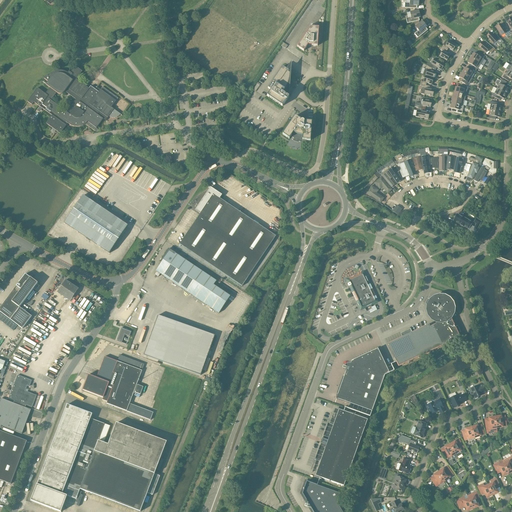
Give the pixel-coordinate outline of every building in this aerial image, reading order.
[(410,0),(410,3),(405,3),(404,9),(417,9),(417,6),(418,6),(418,4),(419,4),(418,0),(410,0)] [(418,11),(410,13),(411,18),(406,19),(407,24),(419,21),(419,18),(420,18),(418,11)] [(415,27),(419,31),(414,34),(418,38),(428,30),(426,28),(427,27),(422,22),(415,27)] [(504,34),(505,35),(507,38),(511,35),(506,27),(504,29),(501,24),(496,27),(501,36),(504,34)] [(311,27),(297,47),(304,51),(308,45),(317,46),(319,27),(311,27)] [(496,35),(494,37),(490,33),(486,37),(492,44),(495,42),(497,43),(501,39),(496,35)] [(442,47),(443,48),(447,50),(448,48),(453,51),(456,45),(449,41),(448,41),(447,40),(446,41),(442,47)] [(488,43),(486,46),(482,42),(478,47),(485,53),(488,50),(491,53),(494,50),(495,52),(496,51),(488,43)] [(447,50),(443,48),(442,47),(440,50),(442,51),(439,56),(447,61),(450,55),(446,53),(447,50)] [(470,58),(481,64),(484,59),(483,59),(485,57),(479,54),(478,56),(473,53),(470,58)] [(481,64),(470,58),(468,63),(472,66),(471,68),(476,71),(477,69),(478,69),(481,64)] [(430,67),(432,68),(435,70),(437,68),(441,70),(444,65),(434,59),(429,67),(430,67)] [(432,68),(430,67),(429,67),(426,65),(425,69),(423,75),(425,76),(434,79),(436,73),(431,71),(432,68)] [(21,105),(22,103),(25,105),(24,107),(34,114),(35,115),(35,114),(37,116),(60,133),(66,125),(64,123),(66,121),(70,124),(71,125),(71,126),(72,126),(73,126),(74,126),(75,127),(76,127),(77,127),(78,127),(79,127),(80,126),(81,126),(82,126),(83,125),(84,124),(85,124),(86,123),(88,122),(97,128),(103,119),(98,115),(100,112),(108,118),(109,116),(109,117),(110,117),(111,118),(112,118),(113,118),(114,119),(115,118),(116,118),(117,118),(118,117),(119,117),(119,116),(120,116),(120,115),(120,114),(122,115),(111,107),(116,101),(101,90),(99,92),(91,86),(89,89),(86,86),(96,73),(86,66),(82,71),(76,66),(71,73),(69,72),(68,73),(66,72),(65,71),(64,71),(63,71),(61,71),(59,71),(58,71),(57,71),(56,71),(55,71),(54,72),(53,73),(52,73),(51,74),(49,75),(49,76),(47,75),(44,79),(48,81),(46,84),(46,85),(50,88),(46,94),(37,88),(28,101),(25,99),(21,105)] [(267,96),(282,106),(287,100),(289,97),(286,95),(287,93),(287,92),(285,90),(286,89),(286,88),(287,87),(287,86),(288,84),(288,83),(289,82),(289,81),(289,79),(290,78),(290,77),(290,76),(290,74),(286,72),(287,70),(282,67),(268,88),(271,90),(267,96)] [(476,71),(471,68),(469,71),(465,68),(462,73),(473,79),(470,77),(472,73),(474,74),(476,71)] [(511,73),(508,71),(505,75),(504,75),(503,77),(508,81),(510,79),(511,80),(511,73)] [(473,79),(462,73),(459,77),(461,78),(463,80),(462,82),(462,83),(467,86),(469,84),(473,80),(473,79)] [(434,79),(425,76),(423,82),(421,81),(420,84),(421,84),(426,85),(427,83),(431,85),(434,79)] [(498,86),(497,89),(506,94),(509,89),(504,87),(506,84),(497,79),(495,83),(496,85),(498,86)] [(426,85),(421,84),(421,88),(422,88),(421,94),(424,94),(424,95),(433,96),(434,90),(429,89),(429,87),(426,85)] [(506,94),(497,89),(494,94),(493,93),(492,96),(498,99),(499,96),(504,99),(506,94)] [(466,95),(463,95),(454,92),(453,98),(461,100),(464,101),(466,95)] [(464,101),(461,100),(453,98),(451,103),(463,106),(464,101)] [(414,107),(418,108),(419,108),(425,109),(425,106),(430,107),(431,106),(432,106),(432,103),(431,103),(432,101),(421,99),(420,103),(415,103),(414,107)] [(501,112),(502,107),(496,106),(497,103),(490,101),(490,104),(491,105),(490,110),(501,112)] [(463,106),(451,103),(451,105),(450,105),(449,107),(450,108),(455,110),(454,112),(462,114),(462,111),(464,107),(463,106)] [(425,109),(419,108),(418,108),(417,110),(416,117),(428,119),(429,113),(424,112),(425,109)] [(501,112),(490,110),(489,115),(488,115),(487,118),(494,119),(494,116),(499,118),(501,112)] [(299,120),(300,119),(295,116),(283,134),(289,139),(291,136),(295,138),(294,141),(297,142),(298,139),(302,140),(310,140),(312,122),(306,121),(306,122),(304,122),(304,121),(303,121),(302,121),(301,121),(299,120)] [(115,168),(123,156),(120,155),(113,166),(115,168)] [(428,156),(421,157),(424,171),(428,171),(427,163),(430,162),(428,156)] [(443,156),(443,158),(440,157),(439,170),(446,170),(447,156),(443,156)] [(462,158),(462,157),(461,157),(459,157),(457,156),(454,171),(460,172),(461,166),(462,166),(463,159),(462,158)] [(413,159),(416,171),(422,169),(419,157),(413,159)] [(154,178),(156,175),(129,161),(123,158),(121,162),(123,163),(121,166),(118,164),(114,172),(158,195),(166,181),(160,178),(158,181),(154,178)] [(411,160),(408,161),(404,162),(409,172),(412,171),(410,166),(413,165),(411,160)] [(496,173),(496,169),(493,169),(493,162),(489,160),(486,165),(486,166),(484,168),(495,175),(496,173)] [(404,163),(401,164),(402,167),(400,168),(401,170),(403,169),(406,176),(409,175),(404,163)] [(475,167),(476,165),(473,163),(468,175),(471,177),(473,171),(476,172),(478,168),(475,167)] [(484,169),(485,169),(481,167),(474,180),(478,181),(479,179),(482,180),(486,173),(487,171),(484,169)] [(393,168),(389,170),(397,182),(401,180),(396,173),(398,172),(396,169),(394,170),(393,168)] [(90,175),(83,190),(94,196),(96,192),(97,192),(106,174),(96,169),(92,176),(90,175)] [(389,174),(387,175),(384,177),(391,186),(396,182),(393,179),(389,174)] [(382,177),(375,183),(380,189),(382,187),(388,193),(392,190),(382,177)] [(378,190),(372,186),(367,193),(381,203),(384,198),(376,193),(378,190)] [(201,213),(180,244),(242,286),(276,236),(267,230),(263,228),(247,216),(243,214),(226,202),(222,200),(220,198),(222,195),(213,189),(211,192),(209,191),(196,210),(201,213)] [(83,196),(64,223),(109,253),(128,226),(83,196)] [(398,214),(402,208),(397,205),(393,211),(398,214)] [(474,223),(459,215),(455,222),(462,226),(466,228),(466,227),(470,230),(474,223)] [(162,262),(156,271),(219,313),(231,296),(214,285),(217,281),(176,253),(169,249),(161,261),(162,262)] [(348,280),(350,285),(353,290),(351,290),(355,297),(356,297),(361,308),(376,301),(365,278),(363,273),(361,274),(361,273),(349,278),(350,280),(348,280)] [(25,274),(16,286),(29,295),(38,283),(25,274)] [(65,280),(57,292),(64,297),(72,284),(65,280)] [(4,303),(0,307),(0,311),(10,320),(20,307),(29,295),(16,286),(4,303)] [(435,324),(432,326),(442,346),(460,337),(451,317),(453,313),(454,308),(452,303),(449,299),(444,297),(439,296),(434,297),(430,301),(428,305),(427,310),(429,315),(432,319),(436,321),(435,324)] [(20,307),(10,320),(22,329),(32,316),(20,307)] [(202,309),(199,315),(211,323),(214,317),(202,309)] [(158,315),(144,355),(181,368),(201,375),(215,336),(195,329),(158,315)] [(442,346),(432,326),(430,327),(429,325),(411,333),(410,330),(403,334),(404,336),(388,344),(398,366),(442,346)] [(42,336),(43,334),(31,328),(29,330),(42,336)] [(120,333),(117,341),(122,343),(125,335),(129,337),(130,337),(131,332),(121,328),(120,333)] [(20,346),(32,352),(35,346),(23,340),(20,346)] [(214,371),(223,346),(219,345),(210,370),(214,371)] [(346,372),(344,376),(336,399),(372,411),(385,375),(389,373),(378,349),(351,361),(351,364),(348,363),(347,367),(346,366),(345,368),(346,369),(345,371),(346,372)] [(88,374),(82,390),(102,398),(102,400),(106,402),(106,403),(126,411),(150,421),(153,413),(129,404),(144,365),(120,355),(117,361),(105,356),(100,369),(104,371),(101,379),(96,378),(88,374)] [(0,479),(11,484),(27,441),(1,432),(3,427),(22,434),(27,420),(28,416),(31,410),(25,407),(26,405),(32,407),(36,395),(27,392),(25,391),(26,388),(27,385),(29,386),(31,380),(17,375),(9,398),(14,400),(13,403),(1,398),(0,401),(0,479)] [(137,385),(135,392),(140,395),(143,387),(137,385)] [(479,385),(469,390),(473,399),(474,399),(476,399),(478,398),(478,397),(483,395),(483,394),(486,392),(482,385),(479,386),(479,385)] [(425,408),(425,409),(425,410),(426,411),(427,411),(428,410),(430,415),(433,414),(434,413),(435,413),(435,412),(437,412),(436,411),(438,410),(440,413),(444,411),(443,408),(439,400),(443,398),(440,391),(433,394),(436,401),(426,406),(426,407),(425,408)] [(448,399),(453,408),(454,408),(454,409),(458,407),(457,406),(462,404),(461,403),(467,400),(464,394),(458,397),(457,395),(459,395),(458,394),(448,399)] [(37,484),(31,501),(61,511),(67,496),(71,486),(80,489),(140,511),(147,493),(153,495),(160,476),(155,474),(167,442),(116,423),(108,445),(103,443),(110,426),(105,424),(91,419),(92,414),(67,405),(37,484)] [(367,420),(339,410),(333,426),(328,425),(323,439),(322,438),(321,441),(320,443),(322,443),(316,458),(321,459),(350,469),(367,420)] [(491,429),(497,428),(495,416),(495,417),(489,418),(489,419),(488,419),(489,421),(486,422),(487,429),(491,428),(491,429)] [(495,416),(497,428),(503,427),(503,426),(506,425),(505,416),(501,417),(501,416),(495,417),(495,416)] [(419,421),(416,427),(413,435),(423,438),(423,437),(424,437),(424,435),(424,434),(425,434),(426,432),(425,431),(426,428),(425,427),(427,424),(419,421)] [(471,426),(475,438),(480,436),(480,435),(484,434),(481,425),(477,426),(472,427),(471,426)] [(469,439),(475,438),(471,426),(471,428),(466,429),(466,430),(462,431),(465,440),(469,439)] [(408,450),(417,454),(418,452),(419,451),(419,449),(419,447),(414,446),(415,442),(416,443),(417,442),(410,440),(408,446),(409,446),(408,450)] [(450,444),(457,457),(462,454),(460,451),(461,451),(460,450),(464,448),(459,440),(456,442),(455,442),(450,444),(450,443),(450,444)] [(450,444),(449,444),(450,445),(445,448),(442,450),(446,458),(450,456),(450,457),(451,456),(453,459),(457,457),(450,444)] [(504,464),(509,474),(511,471),(511,466),(511,465),(511,457),(502,461),(503,462),(504,464)] [(399,470),(408,474),(411,467),(408,466),(408,465),(409,465),(410,460),(404,458),(402,464),(401,464),(399,470)] [(350,469),(321,459),(315,476),(344,486),(350,469)] [(509,474),(504,464),(501,466),(499,463),(494,465),(497,472),(500,471),(501,471),(503,476),(506,475),(506,476),(508,475),(508,474),(509,474)] [(438,471),(445,481),(450,477),(449,477),(453,475),(447,467),(444,469),(439,472),(438,471)] [(382,468),(378,478),(383,479),(387,469),(382,468)] [(438,471),(439,472),(434,476),(433,477),(435,479),(433,480),(432,480),(436,486),(439,484),(440,484),(445,481),(438,471)] [(457,475),(461,481),(463,480),(461,478),(466,475),(464,471),(457,475)] [(393,488),(397,490),(397,491),(403,493),(405,488),(403,487),(404,484),(406,480),(396,476),(394,483),(395,483),(393,488)] [(492,484),(488,485),(492,495),(498,493),(496,487),(499,485),(499,486),(496,479),(490,481),(492,484)] [(307,481),(302,494),(313,511),(342,511),(337,502),(340,493),(307,481)] [(492,495),(488,485),(485,487),(483,484),(478,487),(481,494),(481,493),(484,492),(485,492),(487,498),(492,495)] [(473,509),(478,507),(476,501),(477,501),(479,500),(480,500),(477,492),(471,495),(472,497),(469,499),(473,509)] [(473,509),(469,499),(465,500),(464,498),(457,501),(460,508),(464,506),(465,506),(467,511),(473,509)] [(391,503),(395,511),(399,511),(404,510),(401,504),(399,505),(397,500),(391,503)]
